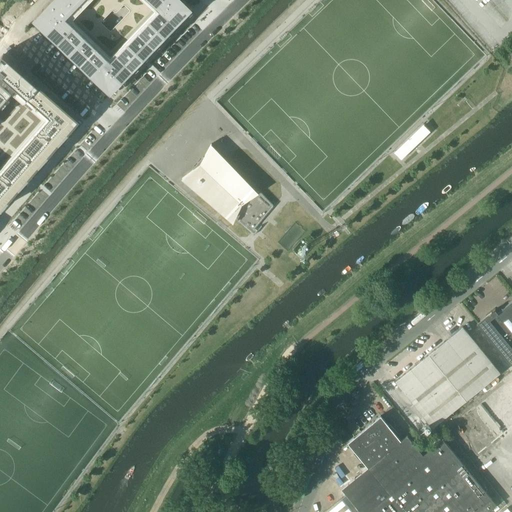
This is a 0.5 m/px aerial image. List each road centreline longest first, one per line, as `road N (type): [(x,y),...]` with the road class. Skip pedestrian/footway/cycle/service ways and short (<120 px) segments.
road 1 (unclassified): [(511,254),(353,386),(305,511)]
road 2 (residential): [(0,266),(117,128)]
road 3 (residential): [(117,128),(230,14)]
road 4 (residential): [(117,128),(17,32)]
